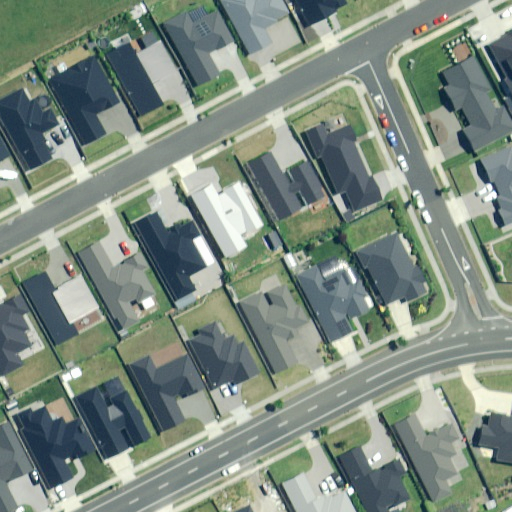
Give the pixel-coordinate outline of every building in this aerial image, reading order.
[(220,0),(251,55),(273,43),(265,28),(289,14),(281,0),(220,0)] [(294,0),(308,24),(346,4),(344,0),(294,0)] [(231,41),(215,12),(193,24),(186,11),(163,24),(197,85),(219,73),(208,53),(231,41)] [(511,34),(488,46),(505,78),(500,81),(508,96),(511,93),(511,34)] [(129,41),(105,54),(138,115),(187,89),(162,42),(137,55),(129,41)] [(95,57),(50,82),(84,145),(106,133),(96,115),(119,102),(95,57)] [(491,89),(475,57),(443,73),(450,86),(445,88),(456,110),(462,107),(472,126),(465,129),(476,151),(511,132),(511,124),(502,106),(497,109),(487,90),(491,89)] [(22,89),(0,100),(0,118),(28,170),(53,157),(41,134),(60,124),(44,94),(29,102),(22,89)] [(443,141),(453,136),(443,116),(433,121),(443,141)] [(370,178),(349,127),(329,136),(323,123),(306,130),(318,159),(322,157),(337,193),(345,189),(355,211),(383,199),(374,177),(370,178)] [(453,136),(443,141),(449,153),(459,149),(453,136)] [(0,158),(8,154),(0,139),(0,158)] [(511,149),(510,145),(481,158),(502,206),(498,207),(505,224),(511,221),(511,149)] [(270,152),(250,163),(280,219),(325,196),(307,162),(282,175),(270,152)] [(213,185),(193,196),(227,258),(246,248),(241,237),(264,225),(241,183),(218,195),(213,185)] [(157,214),(136,224),(176,301),(196,290),(188,276),(206,267),(192,240),(200,236),(193,222),(168,235),(157,214)] [(395,233),(358,252),(366,268),(369,267),(387,304),(405,295),(408,300),(425,292),(420,283),(424,281),(417,267),(413,269),(395,233)] [(98,241),(78,253),(122,330),(139,321),(131,307),(154,294),(142,274),(147,270),(139,255),(114,269),(98,241)] [(293,253),(284,257),(290,269),(299,264),(293,253)] [(350,321),(371,310),(364,297),(369,295),(361,280),(351,285),(344,270),(326,279),(320,266),(299,277),(333,344),(356,333),(350,321)] [(45,272),(22,284),(58,346),(77,335),(71,324),(98,308),(80,277),(56,291),(45,272)] [(311,322),(291,282),(268,294),(265,289),(241,301),(277,374),(299,363),(288,340),(300,335),(297,329),(311,322)] [(0,376),(23,363),(17,352),(31,344),(24,332),(28,330),(21,317),(30,312),(21,296),(0,307),(0,376)] [(201,336),(190,341),(213,388),(234,378),(237,384),(258,373),(243,343),(243,342),(238,345),(234,336),(224,341),(215,322),(198,331),(201,336)] [(150,355),(130,365),(163,431),(185,420),(174,399),(201,386),(186,355),(157,369),(150,355)] [(120,376),(75,398),(105,460),(150,438),(120,376)] [(32,410),(16,418),(50,488),(73,477),(64,459),(92,445),(80,420),(69,426),(65,418),(53,423),(45,407),(33,413),(32,410)] [(511,462),(511,416),(491,413),(489,426),(484,425),(480,444),(500,448),(498,460),(511,462)] [(426,436),(416,416),(396,426),(435,503),(453,494),(446,480),(458,474),(450,458),(457,454),(451,443),(459,439),(451,423),(426,436)] [(31,468),(9,423),(0,427),(0,445),(1,447),(0,447),(0,511),(4,511),(17,506),(5,481),(31,468)] [(374,473),(361,447),(341,457),(367,511),(389,511),(388,508),(396,504),(398,508),(412,501),(400,477),(407,473),(400,460),(374,473)] [(307,472),(284,482),(298,511),(356,511),(346,490),(330,497),(326,490),(317,494),(307,472)]
